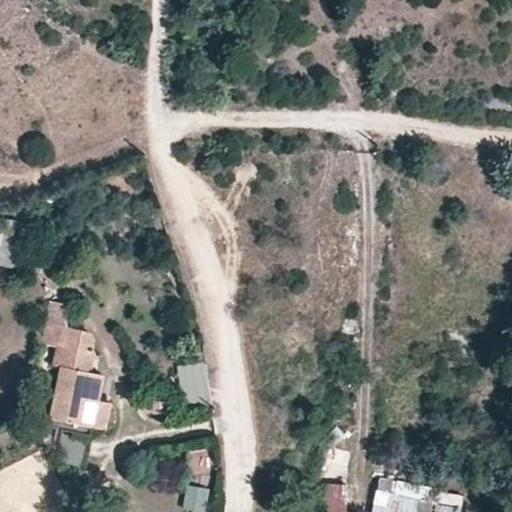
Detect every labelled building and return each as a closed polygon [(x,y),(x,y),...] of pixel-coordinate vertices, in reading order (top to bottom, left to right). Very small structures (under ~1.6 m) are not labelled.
[(36,225),(2,219),(0,230),(0,236),(7,239),(6,249),(31,255),(36,225)] [(51,417),(87,425),(92,399),(97,401),(102,375),(89,372),(95,340),(90,332),(46,323),(38,361),(61,366),(51,417)] [(92,399),(87,425),(105,429),(111,404),(97,401),(92,399)] [(167,402),(153,402),(153,412),(167,412),(167,402)] [(337,426),(329,433),(335,441),(345,434),(337,426)] [(208,451),(187,453),(190,474),(212,472),(208,451)] [(380,478),(374,509),(388,511),(415,511),(418,500),(436,504),(439,492),(380,478)] [(343,511),(343,481),(321,481),(321,511),(343,511)] [(179,506),(202,510),(207,486),(184,482),(179,506)]
